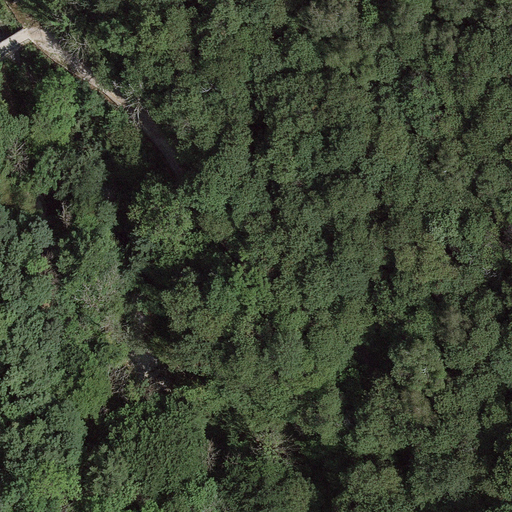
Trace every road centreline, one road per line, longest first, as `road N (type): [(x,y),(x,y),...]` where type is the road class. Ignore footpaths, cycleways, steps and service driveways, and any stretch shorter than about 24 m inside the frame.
road 1 (track): [(35,34),(136,115),(232,251),(363,355),(396,408),(425,511)]
road 2 (track): [(92,511),(69,421),(57,269),(0,103)]
